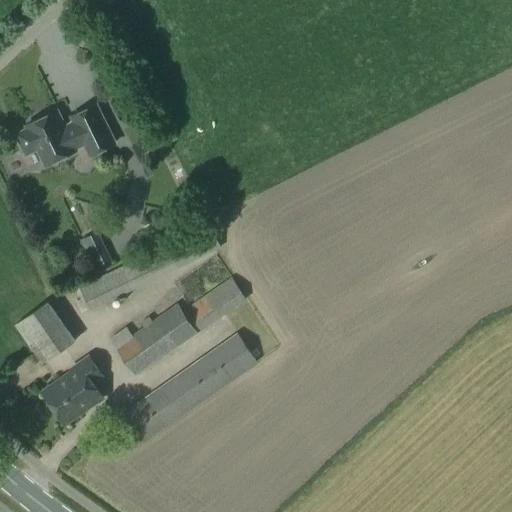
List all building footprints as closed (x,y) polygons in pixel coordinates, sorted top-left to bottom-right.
[(96,0),(106,12),(121,0),(96,0)] [(27,130),(16,135),(24,150),(35,145),(45,166),(76,150),(75,149),(84,145),(90,156),(115,143),(96,105),(71,117),(74,123),(65,128),(57,111),(25,126),(27,130)] [(210,226),(80,290),(90,311),(220,248),(210,226)] [(99,233),(82,241),(95,271),(112,263),(99,233)] [(132,338),(116,349),(135,376),(246,300),(232,279),(183,312),(178,306),(153,323),(144,330),(132,338)] [(18,324),(14,326),(40,365),(76,341),(51,304),(30,317),(18,324)] [(270,334),(256,344),(266,358),(280,348),(270,334)] [(237,335),(123,414),(143,441),(256,362),(237,335)] [(71,372),(42,391),(65,424),(102,399),(92,383),(102,377),(88,356),(69,368),(71,372)]
